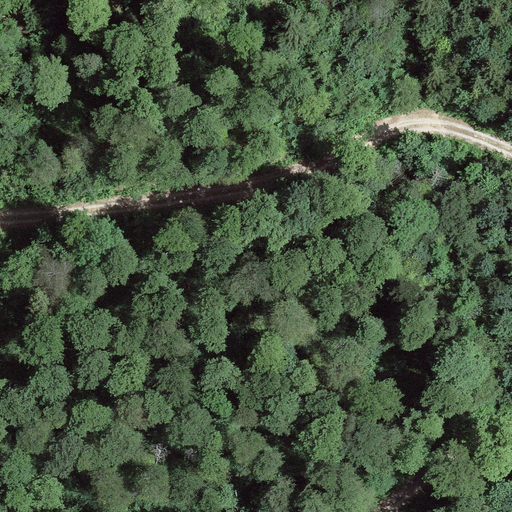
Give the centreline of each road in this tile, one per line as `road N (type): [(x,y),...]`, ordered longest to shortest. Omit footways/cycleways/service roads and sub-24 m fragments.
road 1 (track): [(0,223),(274,180),(416,124),(464,131),(511,152)]
road 2 (track): [(511,431),(460,451),(382,511)]
